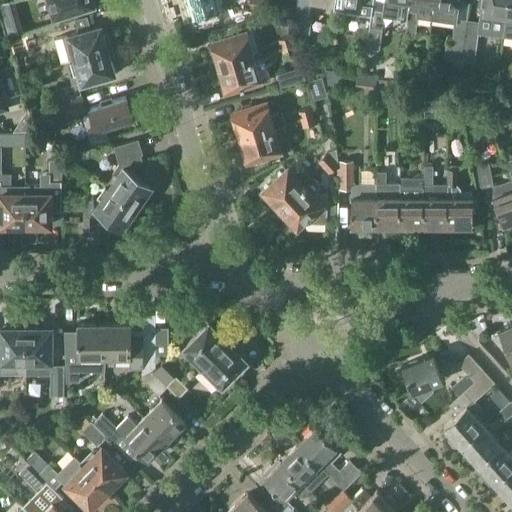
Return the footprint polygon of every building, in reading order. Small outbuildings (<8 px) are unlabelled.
[(50,0),(55,15),(69,11),(95,4),(93,0),(50,0)] [(220,0),(186,0),(190,10),(194,9),(195,13),(222,5),(220,0)] [(250,0),(250,10),(259,10),(259,0),(250,0)] [(268,0),(259,0),(259,10),(260,10),(261,10),(267,11),(268,0)] [(297,0),(295,16),(296,16),(294,30),(308,31),(311,3),(320,5),(320,0),(334,0),(333,9),(335,10),(335,9),(336,0),(297,0)] [(336,0),(335,9),(335,10),(359,13),(357,24),(369,25),(372,6),(373,0),(336,0)] [(372,6),(369,25),(370,25),(366,55),(370,56),(380,48),(384,14),(406,17),(406,20),(409,0),(385,0),(384,7),(372,6)] [(434,0),(409,0),(406,20),(408,20),(407,32),(416,33),(418,17),(432,19),(434,0)] [(455,23),(452,44),(446,43),(444,58),(462,60),(467,19),(458,18),(459,6),(457,6),(457,0),(434,0),(432,19),(455,23)] [(482,0),(479,21),(467,19),(462,60),(475,62),(479,31),(505,35),(506,20),(508,0),(482,0)] [(24,30),(21,20),(5,25),(8,35),(24,30)] [(62,61),(75,58),(111,47),(108,35),(105,36),(101,25),(55,38),(62,61)] [(221,66),(264,54),(264,53),(260,54),(253,31),(214,42),(221,66)] [(32,50),(28,34),(10,39),(15,55),(32,50)] [(282,48),(295,45),(292,37),(280,40),(282,48)] [(295,45),(282,48),(284,56),(297,53),(295,45)] [(75,58),(79,74),(70,76),(73,84),(56,88),(60,100),(82,94),(78,82),(115,72),(111,61),(115,59),(111,47),(75,58)] [(270,77),(264,54),(221,66),(228,89),(270,77)] [(306,79),(302,66),(277,73),(281,86),(306,79)] [(377,82),(377,95),(396,96),(396,83),(377,82)] [(424,91),(406,90),(406,102),(424,102),(424,91)] [(477,95),(464,97),(466,109),(473,108),(478,102),(477,95)] [(511,106),(509,99),(489,96),(497,117),(511,111),(511,106)] [(64,112),(65,116),(87,110),(83,97),(55,105),(57,114),(64,112)] [(90,108),(92,114),(84,117),(88,132),(91,142),(94,142),(106,138),(103,127),(132,118),(126,97),(90,108)] [(272,126),(283,123),(286,122),(283,112),(269,116),(266,103),(234,112),(240,135),(272,126)] [(302,118),(315,114),(312,106),(299,110),(302,118)] [(315,114),(302,118),(304,126),(317,123),(315,114)] [(283,123),(272,126),(240,135),(247,160),(279,150),(276,137),(286,134),(283,123)] [(106,138),(94,142),(94,143),(94,144),(96,151),(110,147),(108,139),(108,138),(106,138)] [(110,184),(140,207),(148,196),(145,194),(151,184),(130,170),(135,163),(143,161),(140,153),(142,153),(138,139),(115,146),(119,161),(112,170),(117,174),(110,184)] [(324,167),(334,158),(328,152),(318,162),(324,167)] [(334,158),(324,167),(330,173),(339,164),(334,158)] [(50,160),(50,182),(63,181),(62,159),(50,160)] [(377,225),(376,183),(353,183),(353,160),(340,160),(340,188),(352,189),(352,195),(352,225),(377,225)] [(490,163),(478,165),(481,187),(493,185),(490,163)] [(424,183),(424,225),(425,225),(425,228),(428,231),(444,231),(447,228),(447,225),(448,225),(448,183),(433,183),(433,165),(424,165),(424,183)] [(296,176),(287,167),(263,189),(280,207),(313,177),(312,177),(304,169),(296,176)] [(448,183),(448,225),(473,225),(473,195),(462,195),(462,188),(459,183),(458,168),(448,168),(448,183)] [(398,227),(398,225),(400,225),(400,195),(386,195),(387,171),(376,171),(376,183),(377,225),(377,227),(378,229),(387,229),(397,229),(398,227)] [(2,180),(0,180),(0,222),(26,223),(26,184),(11,184),(10,173),(2,173),(2,180)] [(313,177),(280,207),(277,210),(284,216),(287,214),(297,225),(303,220),(327,220),(327,191),(319,191),(316,187),(319,184),(313,177)] [(511,178),(494,185),(494,194),(492,194),(503,223),(511,219),(511,178)] [(400,195),(400,225),(424,225),(424,183),(423,183),(423,186),(401,186),(401,195),(400,195)] [(39,184),(26,184),(26,223),(50,223),(50,184),(39,184)] [(140,207),(110,184),(95,205),(89,201),(84,208),(84,226),(96,226),(96,217),(101,210),(123,225),(130,215),(133,217),(140,207)] [(200,367),(232,336),(219,323),(216,327),(209,320),(181,348),(200,367)] [(105,355),(104,322),(78,321),(78,355),(105,355)] [(132,333),(132,322),(104,322),(105,355),(131,355),(130,368),(143,368),(143,373),(151,366),(151,367),(156,366),(156,353),(156,333),(132,333)] [(511,324),(501,329),(511,357),(511,324)] [(0,384),(0,373),(27,373),(27,361),(27,325),(2,325),(2,361),(0,361),(0,384)] [(27,325),(27,361),(51,361),(51,325),(27,325)] [(156,326),(156,333),(156,353),(168,353),(168,326),(156,326)] [(244,348),(232,336),(200,367),(219,386),(247,358),(240,351),(244,348)] [(431,383),(443,378),(433,352),(403,363),(412,388),(422,399),(433,389),(431,383)] [(475,380),(486,371),(468,352),(458,361),(475,380)] [(80,379),(79,359),(66,360),(66,380),(80,379)] [(163,361),(154,370),(167,383),(179,395),(188,386),(163,361)] [(65,395),(64,364),(51,364),(51,395),(65,395)] [(151,366),(143,373),(139,373),(158,392),(167,383),(154,370),(151,367),(151,366)] [(461,444),(484,423),(474,413),(481,407),(474,399),(495,381),(486,371),(475,380),(463,391),(471,400),(444,424),(452,433),(449,436),(449,439),(455,445),(457,445),(460,443),(461,444)] [(502,408),(510,400),(506,396),(498,404),(502,408)] [(162,397),(145,415),(168,438),(185,421),(162,397)] [(511,401),(511,400),(510,400),(502,408),(499,411),(507,419),(511,414),(511,401)] [(103,413),(95,422),(113,440),(132,459),(136,454),(130,449),(135,444),(140,450),(149,458),(168,438),(145,415),(137,423),(136,423),(128,415),(117,426),(103,413)] [(91,421),(82,430),(98,445),(107,436),(91,421)] [(299,440),(319,462),(344,487),(361,470),(350,459),(340,469),(332,461),(342,450),(316,423),(299,440)] [(484,423),(461,444),(478,463),(501,442),(484,423)] [(299,440),(281,457),(302,478),(319,462),(299,440)] [(511,454),(501,442),(478,463),(484,469),(481,471),(481,474),(489,483),(492,483),(494,481),(495,481),(511,466),(511,454)] [(85,462),(111,487),(128,470),(103,445),(85,462)] [(77,454),(59,472),(49,463),(48,463),(35,450),(27,458),(56,488),(63,481),(65,483),(66,481),(91,507),(111,487),(85,462),(77,454)] [(281,457),(275,463),(273,461),(269,461),(263,467),(263,471),(265,473),(263,475),(284,496),(293,487),(303,497),(310,490),(300,480),(302,478),(281,457)] [(29,462),(21,470),(19,472),(39,491),(48,482),(29,462)] [(511,466),(495,481),(511,500),(511,499),(511,466)] [(337,511),(350,501),(352,498),(344,489),(327,504),(334,511),(337,511)] [(385,496),(378,489),(356,508),(350,501),(337,511),(388,511),(394,507),(393,505),(395,503),(395,499),(391,494),(387,494),(385,496)] [(266,511),(268,510),(249,491),(227,511),(266,511)] [(30,498),(23,505),(29,511),(64,511),(54,501),(44,511),(30,498)]
